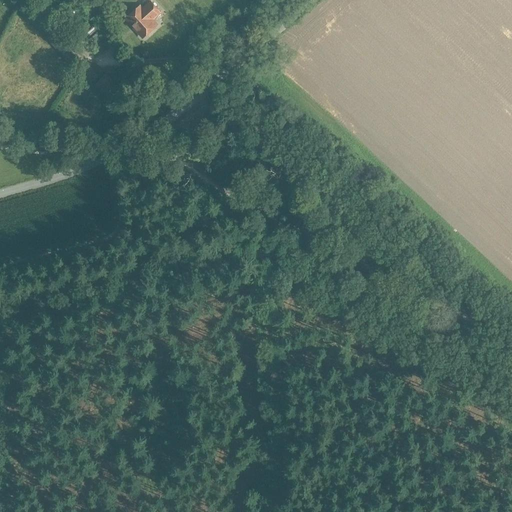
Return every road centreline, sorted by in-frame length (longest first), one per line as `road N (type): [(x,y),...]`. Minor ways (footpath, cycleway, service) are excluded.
road 1 (unclassified): [(0,192),(108,154),(249,64),(313,0)]
road 2 (track): [(500,317),(333,219),(277,224)]
road 3 (track): [(277,224),(168,164),(108,154)]
